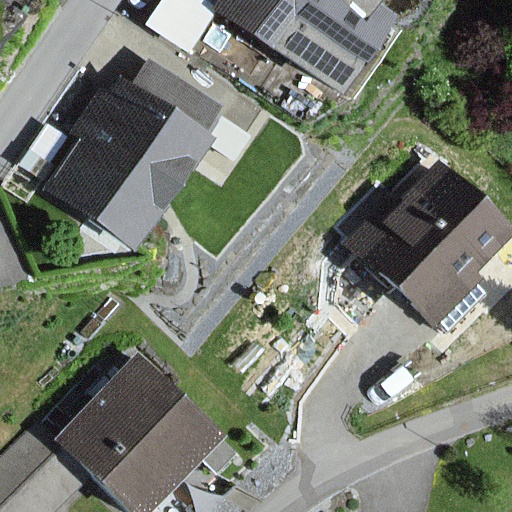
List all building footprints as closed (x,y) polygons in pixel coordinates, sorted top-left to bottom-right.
[(0,0),(0,42),(20,12),(1,0),(0,0)] [(215,8),(203,0),(158,0),(141,25),(184,54),(208,19),(215,8)] [(203,0),(215,8),(208,19),(338,103),(392,20),(371,7),(375,0),(203,0)] [(147,59),(129,88),(200,133),(218,104),(147,59)] [(129,88),(114,78),(40,192),(134,253),(208,139),(200,133),(129,88)] [(508,234),(428,156),(340,245),(440,342),(484,297),(465,278),(508,234)] [(146,511),(219,438),(135,356),(52,439),(90,477),(125,511),(146,511)] [(0,511),(54,511),(90,477),(52,439),(36,423),(0,458),(0,511)]
